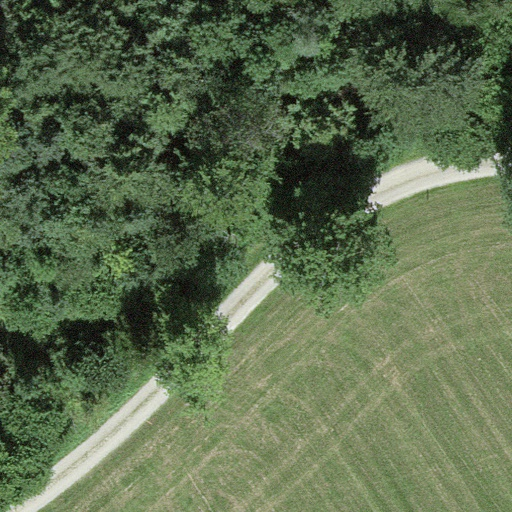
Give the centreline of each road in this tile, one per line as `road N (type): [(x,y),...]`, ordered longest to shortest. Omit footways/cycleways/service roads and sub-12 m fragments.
road 1 (track): [(3,511),(165,379),(341,212),(399,188),(511,169)]
road 2 (track): [(0,319),(341,212)]
